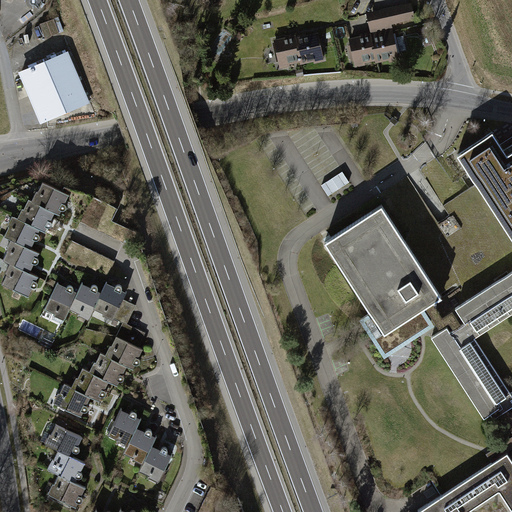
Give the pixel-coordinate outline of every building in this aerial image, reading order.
[(408,1),(364,14),(369,31),(346,37),(355,69),(400,56),(391,25),(414,19),(408,1)] [(318,31),(273,41),(279,72),(324,63),(318,31)] [(404,36),(397,37),(400,53),(407,52),(404,36)] [(64,51),(19,68),(39,119),(84,101),(64,51)] [(511,137),(504,142),(500,145),(493,135),(458,159),(511,240),(511,137)] [(321,186),(328,196),(349,183),(342,172),(321,186)] [(0,258),(7,262),(0,276),(0,283),(26,296),(35,276),(25,272),(35,251),(26,247),(35,230),(40,232),(50,211),(54,213),(64,194),(38,181),(30,199),(24,196),(15,216),(7,213),(0,227),(0,234),(7,237),(0,250),(0,258)] [(382,208),(325,244),(369,314),(360,320),(364,327),(384,358),(435,326),(425,310),(426,310),(430,307),(434,305),(441,300),(382,208)] [(84,262),(110,273),(116,259),(90,248),(84,262)] [(474,340),(511,314),(511,270),(454,309),(465,325),(474,340)] [(72,290),(54,282),(41,309),(61,319),(66,310),(85,320),(91,309),(123,325),(118,337),(111,333),(102,351),(98,349),(88,369),(81,365),(70,386),(61,381),(51,402),(79,416),(89,397),(98,401),(107,383),(113,386),(124,365),(129,367),(146,333),(127,324),(136,305),(122,299),(125,293),(101,281),(96,291),(76,281),(72,290)] [(434,305),(426,310),(440,331),(450,325),(454,332),(462,327),(452,313),(443,319),(434,305)] [(511,396),(474,340),(465,325),(462,327),(458,330),(454,332),(451,334),(448,329),(431,339),(484,419),(490,415),(494,420),(501,416),(504,413),(508,411),(511,408),(511,402),(511,401),(511,400),(511,396)] [(138,416),(119,407),(106,434),(124,443),(120,452),(142,462),(137,472),(156,481),(170,453),(151,444),(155,435),(134,425),(138,416)] [(511,437),(486,454),(493,465),(497,462),(502,459),(500,457),(511,448),(511,411),(509,414),(508,411),(504,413),(501,416),(511,432),(511,437)] [(82,438),(53,422),(42,442),(55,449),(45,466),(58,473),(48,491),(76,506),(86,487),(77,482),(87,465),(72,457),(82,438)] [(493,465),(421,511),(469,511),(499,493),(511,511),(511,462),(507,456),(502,459),(497,462),(493,465)]
